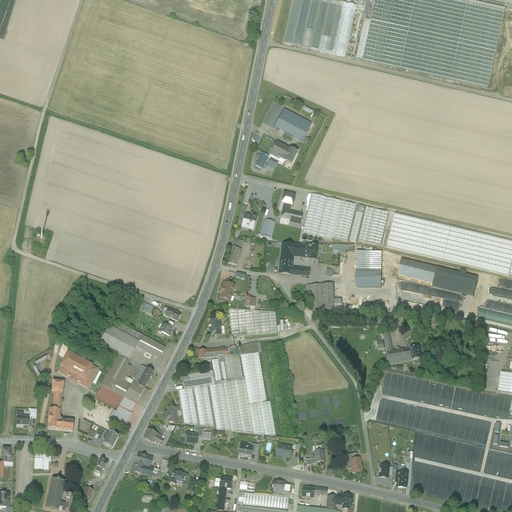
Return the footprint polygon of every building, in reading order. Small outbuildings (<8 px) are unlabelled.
[(356,6),(327,0),(292,0),(283,44),(356,60),(357,56),(355,56),(366,8),(356,6)] [(468,1),(464,0),(368,0),(357,56),(356,60),(450,80),(468,1)] [(367,0),(357,0),(356,6),(366,8),(367,0)] [(505,9),(468,1),(450,80),(488,88),(505,9)] [(311,125),(283,110),(274,128),(302,142),(311,125)] [(269,157),(264,165),(274,170),(278,163),(280,159),(286,147),(276,142),(269,157)] [(297,153),(286,147),(280,159),(278,163),(282,165),(284,161),(291,165),(297,153)] [(269,157),(261,153),(255,166),(262,170),(264,165),(269,157)] [(293,198),(282,195),(280,204),(284,204),(289,206),(291,206),(293,198)] [(340,202),(312,195),(302,234),(331,241),(340,202)] [(356,205),(342,202),(334,239),(347,242),(356,205)] [(374,210),(366,208),(358,241),(366,243),(374,210)] [(380,246),(388,213),(375,210),(368,244),(380,246)] [(290,219),(300,221),(300,220),(302,215),(288,212),(282,211),(281,211),(280,216),(290,219)] [(356,212),(350,241),(356,243),(363,214),(356,212)] [(251,218),(245,216),(240,215),(237,226),(253,230),(256,218),(252,216),(251,218)] [(511,262),(511,241),(509,241),(395,215),(387,248),(501,275),(509,276),(511,262)] [(270,238),(274,222),(264,220),(260,235),(270,238)] [(242,241),(232,240),(231,247),(240,250),(242,241)] [(294,245),(282,244),(282,247),(279,274),(291,275),(292,269),(293,257),(294,245)] [(308,246),(294,245),(293,257),(306,258),(308,246)] [(340,245),(332,246),(333,251),(339,251),(339,255),(345,254),(345,253),(345,246),(340,246),(340,245)] [(317,247),(311,246),(311,247),(308,246),(306,258),(310,258),(310,261),(315,261),(317,247)] [(231,247),(226,263),(236,266),(240,250),(231,247)] [(368,273),(369,252),(356,252),(356,273),(368,273)] [(368,273),(381,273),(382,252),(369,252),(368,273)] [(436,268),(401,260),(398,275),(433,284),(436,268)] [(478,278),(436,268),(433,284),(432,288),(473,298),(478,278)] [(368,273),(356,273),(356,288),(381,289),(381,273),(368,273)] [(509,289),(509,281),(508,281),(498,278),(496,278),(493,277),(489,277),(488,280),(495,282),(495,286),(500,288),(506,288),(509,289)] [(232,282),(227,281),(225,281),(225,283),(224,283),(223,287),(222,286),(220,290),(232,294),(234,286),(232,285),(233,283),(232,282)] [(321,285),(311,286),(311,294),(312,311),(322,310),(321,285)] [(333,285),(321,285),(322,310),(334,310),(334,306),(334,300),(333,285)] [(232,294),(220,290),(219,294),(221,295),(219,298),(220,298),(220,300),(220,302),(226,303),(227,303),(227,301),(230,301),(232,294)] [(458,311),(459,304),(447,302),(447,300),(444,299),(443,303),(441,303),(441,306),(442,306),(441,309),(458,311)] [(154,309),(146,305),(144,310),(152,314),(154,309)] [(475,316),(511,325),(511,316),(477,308),(475,316)] [(181,315),(166,309),(163,316),(178,322),(181,315)] [(275,313),(228,310),(231,338),(277,334),(275,313)] [(219,320),(210,321),(212,332),(209,332),(209,337),(217,337),(219,336),(219,331),(220,331),(219,320)] [(151,342),(112,321),(99,345),(116,354),(130,361),(137,348),(145,352),(151,342)] [(175,324),(169,321),(166,327),(171,329),(172,330),(175,324)] [(166,327),(163,325),(160,330),(159,331),(158,332),(159,333),(160,334),(161,333),(168,336),(169,336),(170,334),(170,333),(171,329),(166,327)] [(488,330),(486,338),(488,338),(488,342),(505,345),(507,333),(488,330)] [(165,349),(151,342),(145,352),(160,360),(165,349)] [(257,344),(238,347),(240,357),(259,354),(257,345),(257,344)] [(237,347),(228,348),(229,350),(230,356),(238,355),(237,347)] [(418,347),(410,349),(412,361),(421,359),(418,347)] [(392,352),(388,353),(390,365),(412,361),(410,349),(407,349),(404,350),(400,351),(392,352)] [(226,350),(216,351),(216,357),(219,357),(219,358),(223,358),(223,356),(224,356),(227,356),(226,350)] [(208,351),(197,352),(198,360),(208,359),(208,358),(208,351)] [(92,366),(68,353),(60,366),(61,367),(58,372),(69,379),(70,381),(75,384),(77,383),(87,388),(98,369),(92,366)] [(130,361),(116,354),(100,385),(102,385),(123,397),(124,398),(136,404),(144,390),(132,383),(131,385),(129,389),(118,383),(127,366),(130,361)] [(259,354),(240,357),(244,378),(244,381),(248,406),(266,403),(259,354)] [(238,355),(230,356),(227,356),(224,356),(227,381),(241,379),(238,355)] [(218,361),(212,361),(213,372),(215,383),(221,382),(218,361)] [(131,385),(124,382),(131,368),(127,366),(118,383),(129,389),(131,385)] [(141,366),(132,383),(144,390),(153,373),(141,366)] [(213,372),(181,377),(183,390),(192,389),(193,389),(207,387),(208,386),(222,384),(224,384),(242,381),(243,382),(244,381),(244,378),(221,382),(215,383),(213,372)] [(427,401),(427,402),(414,395),(411,400),(410,397),(404,399),(406,375),(384,373),(382,393),(397,400),(384,399),(373,420),(387,421),(391,413),(404,414),(413,410),(426,418),(428,418),(427,413),(461,416),(448,409),(448,413),(445,413),(446,402),(450,401),(445,399),(443,393),(448,394),(448,387),(445,386),(440,397),(427,401)] [(242,381),(224,384),(232,432),(251,434),(243,382),(242,381)] [(63,383),(53,382),(52,393),(55,393),(53,410),(50,410),(48,429),(58,430),(72,432),(74,422),(61,420),(61,419),(59,418),(60,411),(61,405),(63,404),(63,401),(61,400),(63,383)] [(222,384),(208,386),(215,430),(230,432),(222,384)] [(207,387),(193,389),(199,426),(213,427),(207,387)] [(183,390),(178,391),(183,424),(197,425),(192,389),(183,390)] [(511,395),(497,394),(491,444),(511,447),(511,395)] [(136,404),(124,398),(119,407),(131,413),(136,404)] [(270,404),(248,407),(252,434),(275,437),(270,404)] [(176,409),(167,408),(166,418),(164,417),(163,422),(175,423),(176,416),(181,417),(180,412),(176,412),(176,409)] [(28,417),(23,416),(23,413),(17,413),(16,425),(28,425),(28,417)] [(161,436),(148,429),(143,439),(152,443),(153,441),(161,445),(164,441),(160,439),(161,436)] [(95,433),(90,430),(87,437),(92,439),(95,433)] [(118,437),(109,433),(106,438),(104,437),(103,440),(105,440),(103,445),(111,449),(118,437)] [(194,434),(186,433),(185,441),(187,441),(187,444),(192,445),(192,444),(196,445),(197,438),(197,435),(194,434)] [(425,463),(419,491),(445,496),(450,470),(445,468),(446,464),(459,467),(461,456),(463,457),(464,452),(465,452),(466,445),(419,435),(416,450),(421,451),(420,458),(415,457),(414,461),(425,463)] [(250,458),(251,454),(252,449),(251,448),(245,447),(240,446),(238,456),(250,458)] [(283,447),(278,446),(277,446),(276,456),(277,457),(277,456),(285,457),(285,458),(290,459),(291,448),(283,447)] [(322,446),(312,447),(313,453),(314,453),(315,459),(309,460),(310,466),(316,465),(315,463),(324,462),(322,446)] [(509,479),(511,463),(511,454),(488,449),(483,473),(509,479)] [(51,455),(35,454),(35,460),(34,460),(34,469),(48,470),(49,460),(50,460),(51,455)] [(153,459),(138,454),(135,464),(145,466),(150,468),(153,459)] [(104,461),(100,459),(97,467),(95,472),(100,474),(102,469),(104,471),(108,463),(104,461)] [(357,459),(350,461),(349,461),(347,462),(346,462),(347,468),(348,469),(350,468),(351,473),(361,472),(359,459),(357,459)] [(169,462),(163,460),(159,471),(166,473),(169,462)] [(145,466),(135,464),(133,473),(142,475),(145,466)] [(150,468),(145,466),(142,475),(151,478),(152,474),(153,470),(151,469),(151,468),(150,468)] [(379,478),(389,479),(390,467),(380,466),(379,478)] [(182,474),(178,473),(178,472),(178,473),(173,471),(169,483),(175,485),(176,483),(180,484),(181,482),(185,483),(186,478),(187,478),(188,476),(187,475),(186,475),(185,475),(182,474),(183,473),(182,473),(182,474)] [(398,482),(397,488),(406,488),(407,473),(398,472),(397,481),(398,482)] [(231,480),(220,478),(220,480),(215,480),(214,487),(219,487),(219,488),(226,489),(230,489),(231,480)] [(56,481),(52,480),(52,484),(51,484),(51,488),(50,488),(51,488),(50,492),(49,492),(50,492),(49,496),(48,496),(49,496),(48,500),(47,504),(47,508),(46,508),(50,509),(50,510),(51,510),(51,509),(53,510),(54,510),(59,511),(59,510),(58,510),(59,507),(59,506),(63,507),(62,511),(65,511),(66,508),(68,509),(69,504),(64,503),(63,504),(60,503),(60,502),(60,499),(61,499),(61,498),(61,495),(62,495),(62,494),(61,494),(62,491),(63,491),(63,490),(62,490),(63,487),(64,486),(63,486),(64,483),(64,482),(60,481),(56,481)] [(197,482),(190,480),(187,491),(193,493),(197,482)] [(255,484),(245,483),(245,482),(243,481),(243,483),(240,482),(239,490),(254,491),(255,484)] [(284,483),(274,482),(274,485),(272,486),(272,488),(273,489),(273,491),(282,492),(282,493),(286,494),(287,485),(284,484),(284,483)] [(93,491),(85,488),(82,497),(85,498),(84,499),(89,501),(93,491)] [(226,489),(219,488),(216,511),(223,511),(226,489)] [(313,490),(303,488),(302,497),(313,499),(313,495),(314,490),(313,490)] [(327,490),(314,489),(313,490),(314,490),(313,495),(326,497),(327,490)] [(9,494),(0,493),(0,511),(7,511),(8,511),(8,508),(9,508),(9,494)] [(289,498),(239,493),(237,504),(287,510),(289,498)] [(151,503),(152,496),(143,495),(142,502),(151,503)] [(336,497),(327,496),(327,497),(326,509),(334,510),(335,505),(336,498),(336,497)] [(344,496),(342,496),(342,498),(341,503),(339,503),(339,505),(343,506),(342,509),(348,510),(349,506),(350,506),(351,505),(352,504),(352,503),(351,502),(351,497),(350,497),(350,496),(344,496)]
